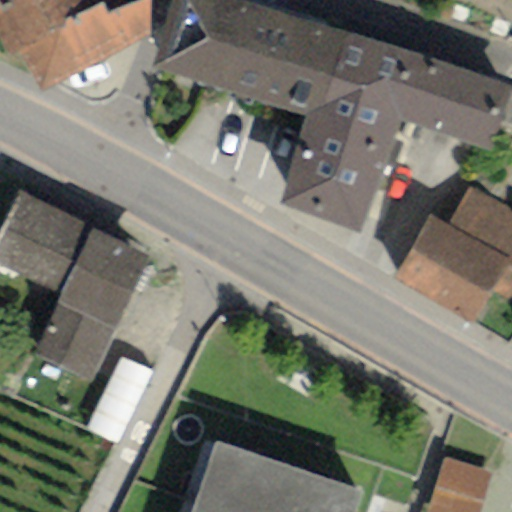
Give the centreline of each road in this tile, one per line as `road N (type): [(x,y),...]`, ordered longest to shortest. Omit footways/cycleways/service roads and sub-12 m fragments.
road 1 (primary): [(227,242),(511,399)]
road 2 (residential): [(227,242),(105,511)]
road 3 (residential): [(311,0),(511,63)]
road 4 (residential): [(161,0),(115,180)]
road 5 (primary): [(0,121),(115,180)]
road 6 (primary): [(115,180),(227,242)]
